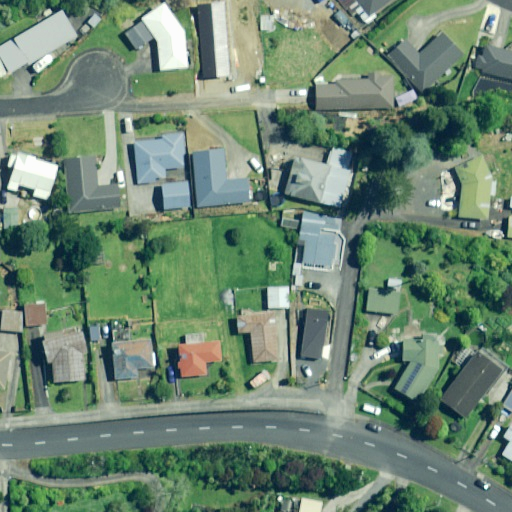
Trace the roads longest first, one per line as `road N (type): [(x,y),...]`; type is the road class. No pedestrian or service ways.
road 1 (residential): [(0,443),(276,427),(394,452),(505,511)]
road 2 (unknown): [(494,214),(388,204),(359,216),(321,434)]
